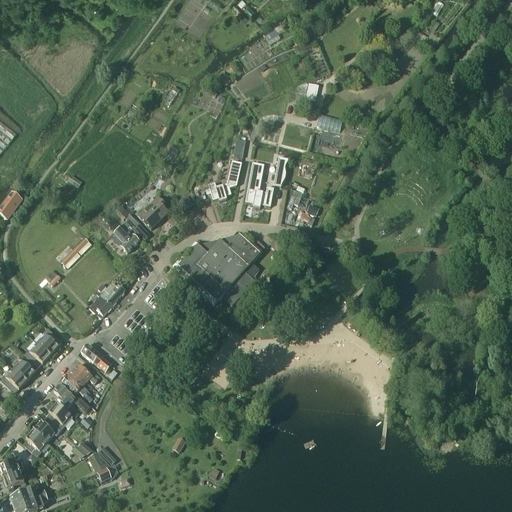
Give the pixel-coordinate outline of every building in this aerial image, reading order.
[(305,100),(308,86),(297,91),(293,106),(309,110),(310,103),(311,102),(305,100)] [(0,156),(15,138),(0,125),(0,156)] [(242,160),(244,144),(236,143),(234,159),(242,160)] [(273,188),(281,190),(281,187),(282,185),(283,184),(284,182),(285,180),(285,178),(285,176),(285,174),(285,172),(285,171),(285,170),(285,169),(285,168),(286,167),(287,165),(288,162),(278,160),(273,188)] [(229,191),(236,189),(241,166),(232,164),(226,187),(216,190),(214,186),(208,188),(212,203),(218,201),(219,204),(226,202),(225,199),(231,197),(229,191)] [(266,195),(259,194),(264,168),(252,166),(245,205),(253,206),(252,209),(260,211),(260,208),(270,210),(273,191),(266,190),(266,195)] [(82,185),(71,177),(67,183),(78,191),(82,185)] [(11,194),(0,209),(0,218),(6,223),(7,224),(23,203),(22,203),(22,202),(12,195),(11,194)] [(187,197),(176,206),(183,215),(194,206),(192,204),(191,205),(189,202),(190,201),(187,197)] [(157,200),(138,219),(151,232),(167,217),(162,212),(166,209),(157,200)] [(306,215),(315,219),(319,211),(309,207),(306,215)] [(122,209),(116,215),(123,223),(125,221),(129,217),(122,209)] [(309,217),(299,214),(296,223),(305,227),(309,217)] [(129,217),(125,221),(127,223),(134,231),(135,230),(139,227),(129,217)] [(122,228),(113,236),(122,247),(120,249),(127,256),(139,245),(142,242),(136,236),(133,232),(134,231),(127,223),(122,228)] [(139,227),(134,232),(144,242),(149,238),(139,227)] [(213,308),(231,290),(232,291),(223,300),(232,309),(234,306),(237,308),(243,298),(242,297),(255,284),(253,282),(259,273),(252,266),(262,255),(241,235),(234,242),(222,245),(219,243),(206,257),(195,246),(172,269),(213,308)] [(83,239),(59,263),(65,270),(89,246),(83,239)] [(287,251),(274,240),(269,246),(282,257),(287,251)] [(52,272),(44,280),(45,281),(47,284),(49,286),(52,289),(54,291),(57,288),(55,286),(60,281),(52,272)] [(125,282),(130,287),(136,280),(131,276),(125,282)] [(45,281),(39,288),(41,290),(47,284),(45,281)] [(99,299),(111,309),(124,293),(118,288),(116,289),(111,285),(106,291),(105,290),(105,289),(102,286),(97,292),(100,294),(99,295),(98,295),(96,297),(99,299)] [(99,299),(88,311),(100,321),(111,309),(99,299)] [(44,338),(37,346),(50,359),(56,353),(55,352),(61,345),(47,332),(42,337),(44,338)] [(29,362),(38,370),(44,364),(45,365),(50,359),(37,346),(29,355),(27,353),(23,358),(28,362),(29,362)] [(105,376),(111,368),(87,347),(80,355),(105,376)] [(20,364),(13,372),(26,384),(32,378),(31,378),(38,370),(29,362),(28,362),(23,358),(19,362),(20,364)] [(67,379),(84,395),(87,392),(83,389),(89,382),(93,386),(95,383),(79,367),(67,379)] [(0,382),(0,384),(14,397),(20,390),(21,390),(26,384),(13,372),(6,380),(4,378),(0,382)] [(117,375),(113,372),(107,379),(111,382),(117,375)] [(62,385),(75,397),(78,394),(82,398),(84,395),(67,379),(62,385)] [(53,394),(62,402),(60,404),(67,411),(75,402),(72,400),(75,397),(62,385),(61,385),(62,386),(60,388),(59,387),(53,394)] [(83,399),(90,405),(92,402),(85,396),(83,399)] [(75,406),(84,416),(90,410),(80,401),(75,406)] [(52,414),(46,421),(60,434),(64,429),(62,428),(70,419),(56,407),(51,413),(52,414)] [(38,427),(33,433),(47,445),(54,437),(56,439),(60,434),(46,421),(39,428),(38,427)] [(28,440),(22,447),(36,460),(41,455),(39,453),(47,445),(33,433),(28,439),(28,440)] [(185,445),(179,441),(172,452),(178,456),(185,445)] [(76,448),(87,458),(93,454),(82,444),(77,449),(76,447),(76,448)] [(71,453),(80,461),(87,458),(76,448),(71,453)] [(0,472),(0,473),(0,474),(2,481),(19,475),(15,464),(16,464),(21,462),(18,456),(6,460),(0,466),(0,472)] [(97,456),(88,460),(95,476),(96,476),(106,471),(110,469),(97,456)] [(110,469),(106,471),(111,481),(110,481),(111,483),(118,475),(114,467),(110,469)] [(106,471),(96,476),(101,485),(110,481),(111,481),(106,471)] [(214,471),(210,480),(215,482),(219,474),(214,471)] [(19,475),(2,481),(5,489),(6,488),(8,493),(13,491),(13,490),(23,485),(19,475)] [(29,492),(9,499),(13,510),(46,498),(44,492),(40,494),(38,487),(28,491),(29,492)] [(46,498),(13,510),(13,511),(40,511),(41,511),(39,507),(48,504),(46,498)]
